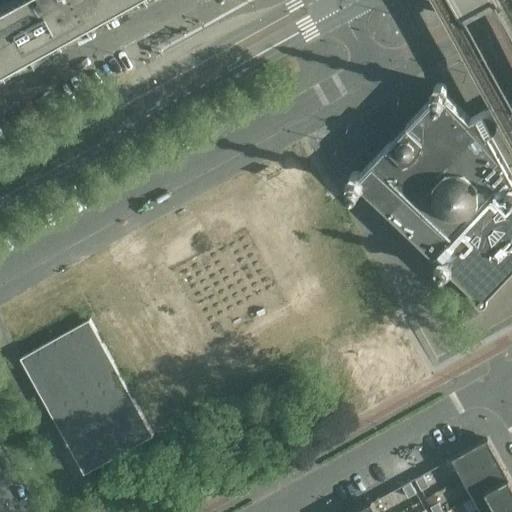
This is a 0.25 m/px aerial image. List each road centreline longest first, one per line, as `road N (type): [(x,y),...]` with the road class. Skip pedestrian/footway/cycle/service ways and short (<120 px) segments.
road 1 (residential): [(0,278),(380,69),(352,17)]
road 2 (tertiary): [(0,212),(352,17)]
road 3 (tertiary): [(314,0),(0,173)]
road 4 (residential): [(291,495),(498,386)]
road 5 (residential): [(0,102),(185,0)]
